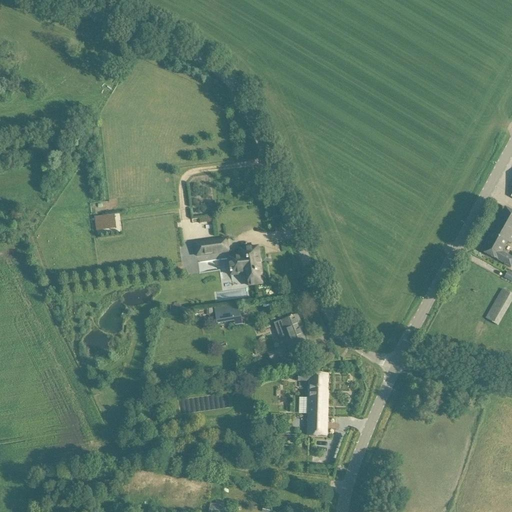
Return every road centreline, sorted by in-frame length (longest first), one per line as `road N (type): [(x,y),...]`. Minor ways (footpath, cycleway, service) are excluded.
road 1 (unclassified): [(398,362),(363,351),(342,333),(246,105),(223,72),(58,0)]
road 2 (unclassified): [(398,362),(511,147)]
road 3 (unclassified): [(342,511),(398,362)]
